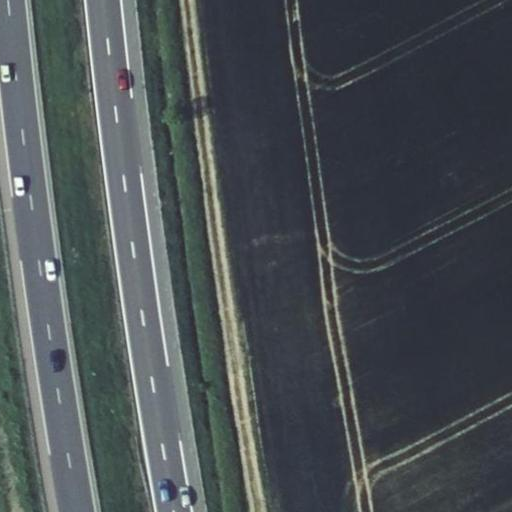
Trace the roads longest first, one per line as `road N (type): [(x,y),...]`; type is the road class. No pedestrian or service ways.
road 1 (motorway): [(8,0),(78,511)]
road 2 (track): [(188,0),(258,511)]
road 3 (motorway): [(174,511),(104,0)]
